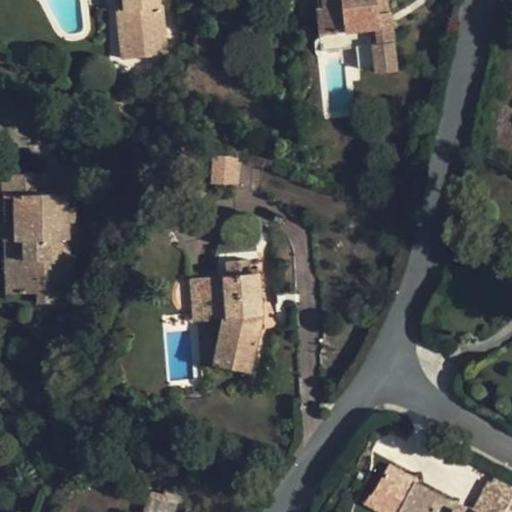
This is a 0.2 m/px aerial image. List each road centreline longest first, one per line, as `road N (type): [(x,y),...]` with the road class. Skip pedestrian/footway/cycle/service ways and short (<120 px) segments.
road 1 (residential): [(386,373),(477,0)]
road 2 (residential): [(302,511),(386,373)]
road 3 (residential): [(386,373),(511,451)]
